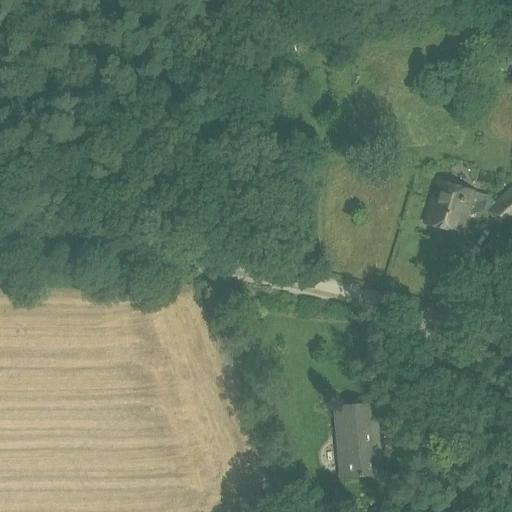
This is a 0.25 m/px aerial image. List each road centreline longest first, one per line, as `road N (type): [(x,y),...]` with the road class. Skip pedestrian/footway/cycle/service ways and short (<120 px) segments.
road 1 (track): [(0,225),(190,253),(347,289),(511,345)]
road 2 (track): [(391,312),(487,511)]
